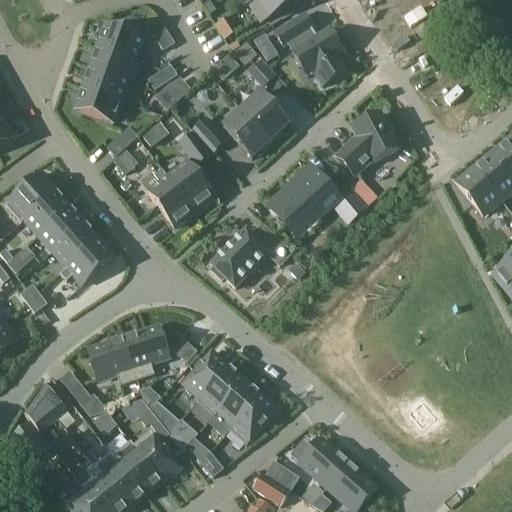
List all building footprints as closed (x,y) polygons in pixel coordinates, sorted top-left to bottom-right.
[(303,1),(302,0),(260,0),(257,2),(269,22),(303,1)] [(390,0),(379,7),(391,26),(409,15),(415,25),(445,7),(440,0),(390,0)] [(209,5),(203,9),(209,19),(216,15),(209,5)] [(298,52),(291,56),(307,80),(313,76),(322,90),(346,75),(337,61),(344,57),(328,32),(316,40),(312,33),(313,31),(304,17),(274,36),(283,51),(293,44),(298,52)] [(228,20),(215,29),(225,44),(237,35),(228,20)] [(97,51),(136,64),(143,43),(105,29),(97,51)] [(173,48),(164,33),(153,39),(162,54),(173,48)] [(258,52),(268,46),(264,39),(254,45),(258,52)] [(97,51),(90,71),(128,85),(136,64),(97,51)] [(277,80),(263,65),(250,76),(264,92),(277,80)] [(128,85),(90,71),(83,91),(121,105),(128,85)] [(167,85),(161,76),(151,82),(157,91),(167,85)] [(161,102),(170,112),(189,94),(180,84),(161,102)] [(113,126),(121,105),(83,91),(75,113),(113,126)] [(260,97),(241,114),(269,145),(288,128),(260,97)] [(251,162),(269,145),(241,114),(222,132),(251,162)] [(355,142),(334,161),(352,182),(369,166),(370,168),(397,154),(387,134),(391,132),(385,120),(381,122),(379,118),(350,133),(355,142)] [(0,149),(12,142),(0,123),(0,122),(0,149)] [(193,135),(213,156),(225,145),(206,123),(193,135)] [(178,147),(196,170),(209,160),(192,136),(178,147)] [(511,151),(506,144),(489,158),(511,185),(511,151)] [(115,159),(123,153),(115,145),(108,151),(115,159)] [(126,157),(116,167),(125,178),(136,168),(126,157)] [(511,185),(489,158),(473,172),(500,204),(511,194),(511,185)] [(167,181),(192,215),(201,209),(202,210),(214,202),(187,166),(167,181)] [(335,198),(312,172),(270,211),(288,230),(304,226),(335,198)] [(500,204),(473,172),(455,187),(482,219),(500,204)] [(192,215),(167,181),(162,173),(153,179),(159,187),(147,196),(174,232),(185,223),(184,221),(192,215)] [(20,227),(55,195),(40,178),(4,210),(20,227)] [(55,195),(20,227),(24,224),(38,239),(69,211),(55,195)] [(365,213),(353,199),(336,213),(348,227),(365,213)] [(52,256),(84,227),(69,211),(38,239),(52,256)] [(66,272),(98,243),(84,227),(52,256),(66,272)] [(254,242),(246,233),(210,268),(213,271),(210,274),(221,285),(224,282),(234,292),(268,259),(279,270),(290,258),(264,232),(254,242)] [(98,243),(66,272),(59,278),(66,285),(73,279),(81,289),(113,260),(98,243)] [(13,263),(6,253),(0,257),(0,258),(7,267),(13,263)] [(25,268),(17,259),(8,268),(15,277),(25,268)] [(511,294),(511,292),(511,261),(496,275),(511,294)] [(2,273),(0,274),(0,283),(3,287),(9,283),(2,273)] [(32,289),(26,294),(33,303),(40,298),(32,289)] [(27,308),(33,303),(26,294),(20,298),(27,308)] [(40,298),(33,303),(40,313),(47,308),(40,298)] [(34,317),(40,313),(33,303),(27,308),(34,317)] [(0,356),(17,344),(3,326),(0,328),(0,356)] [(123,342),(137,385),(154,380),(150,368),(168,361),(158,331),(123,342)] [(119,391),(137,385),(123,342),(88,354),(98,385),(115,379),(119,391)] [(180,361),(190,349),(183,343),(173,355),(180,361)] [(196,406),(228,371),(211,356),(183,387),(199,402),(196,406)] [(196,406),(213,420),(244,385),(228,371),(196,406)] [(228,434),(229,435),(260,399),(244,385),(213,420),(213,421),(217,417),(231,430),(228,434)] [(66,415),(45,389),(38,400),(56,423),(66,415)] [(90,402),(82,392),(73,400),(90,421),(106,416),(93,400),(90,402)] [(277,414),(260,399),(229,435),(246,450),(277,414)] [(25,419),(39,437),(43,433),(56,423),(38,400),(28,414),(25,419)] [(159,426),(167,416),(156,406),(150,414),(159,426)] [(159,426),(150,414),(140,422),(147,431),(150,429),(156,435),(162,430),(159,426)] [(101,437),(114,427),(107,417),(93,427),(101,437)] [(32,469),(51,453),(30,427),(11,442),(32,469)] [(173,432),(168,437),(170,440),(182,455),(183,455),(187,450),(173,432)] [(130,445),(129,446),(162,486),(179,472),(150,435),(133,449),(130,445)] [(327,492),(348,468),(329,451),(329,450),(320,443),(315,448),(315,449),(312,453),(303,445),(294,454),(303,462),(299,467),(327,492)] [(145,500),(162,486),(129,446),(112,459),(145,500)] [(199,448),(191,454),(200,465),(210,457),(199,448)] [(210,457),(200,465),(206,473),(216,465),(210,457)] [(129,511),(145,500),(112,459),(112,460),(115,463),(99,476),(93,468),(92,469),(127,511),(129,511)] [(367,485),(348,468),(327,492),(349,511),(358,511),(371,498),(376,492),(368,485),(367,485)] [(82,490),(99,511),(127,511),(92,469),(85,475),(91,482),(82,490)] [(289,476),(281,490),(287,494),(296,480),(289,476)] [(261,479),(253,493),(280,510),(288,497),(261,479)] [(99,511),(82,490),(81,490),(84,494),(66,509),(68,511),(99,511)]
